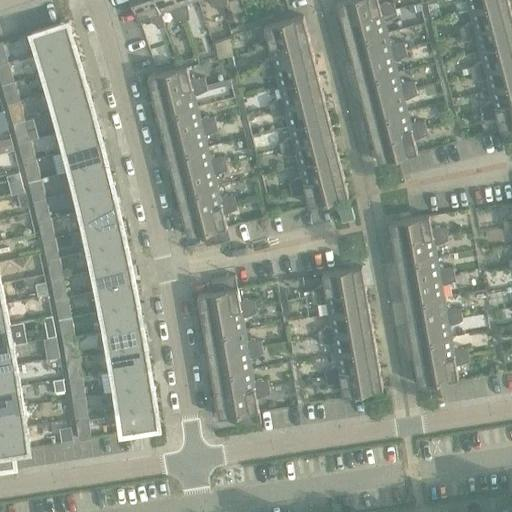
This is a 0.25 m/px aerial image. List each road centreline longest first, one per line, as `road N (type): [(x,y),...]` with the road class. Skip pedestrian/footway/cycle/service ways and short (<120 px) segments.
road 1 (residential): [(195,462),(511,407)]
road 2 (residential): [(511,460),(200,506)]
road 3 (residential): [(165,270),(83,0)]
road 4 (residential): [(0,491),(195,462)]
road 5 (residential): [(195,462),(165,270)]
road 6 (residential): [(165,270),(340,235)]
